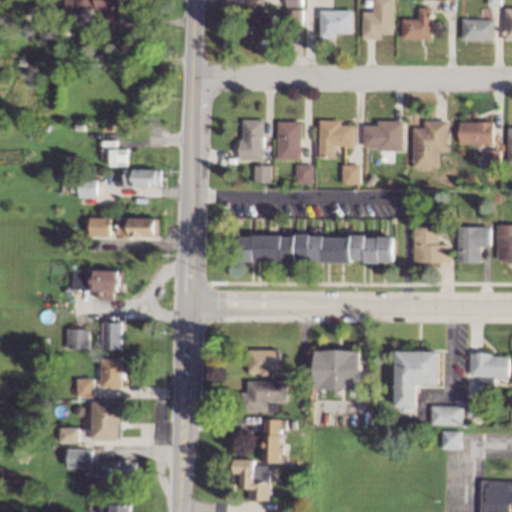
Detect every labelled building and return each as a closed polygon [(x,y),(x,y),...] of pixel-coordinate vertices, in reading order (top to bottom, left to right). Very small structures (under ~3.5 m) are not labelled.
[(130,0),(130,11),(115,11),(115,16),(105,16),(104,11),(94,11),(94,7),(75,8),(75,0),(130,0)] [(397,0),(397,33),(385,33),(385,38),(366,38),(366,10),(376,10),(376,0),(397,0)] [(435,38),(405,38),(405,18),(422,18),(422,6),(436,6),(435,38)] [(306,24),(285,24),(285,8),(306,9),(306,24)] [(356,32),(340,32),(340,38),(323,38),(323,9),(356,9),(356,32)] [(277,39),(270,39),(270,44),(263,44),(263,38),(254,38),(254,20),(256,20),(256,13),(277,13),(277,39)] [(498,40),(466,40),(466,18),(498,18),(498,40)] [(89,44),(69,45),(69,30),(88,29),(89,44)] [(59,39),(41,39),(41,30),(59,30),(59,39)] [(292,40),(292,50),(283,43),(283,33),(292,40)] [(267,159),(242,159),(242,138),(247,139),(247,119),(267,119),(267,159)] [(344,124),(357,124),(357,146),(337,146),(337,157),(322,157),(322,119),(344,119),(344,124)] [(407,150),(381,149),(381,146),(367,146),(367,124),(381,124),(381,119),(407,119),(407,150)] [(304,159),(281,159),(281,120),(304,120),(304,159)] [(450,151),(441,151),(441,168),(416,167),(417,127),(427,127),(427,120),(451,120),(450,151)] [(495,143),(462,144),(462,121),(496,121),(495,143)] [(84,123),(83,130),(74,129),(75,122),(84,123)] [(115,148),(126,148),(126,164),(110,165),(110,157),(101,157),(100,140),(115,139),(115,148)] [(502,165),(489,165),(489,150),(502,150),(502,165)] [(317,183),(299,183),(299,163),(317,163),(317,183)] [(274,181),(258,181),(258,164),(274,164),(274,181)] [(364,184),(345,184),(345,164),(364,164),(364,184)] [(157,170),(161,170),(161,184),(157,184),(157,186),(124,186),(124,168),(157,168),(157,170)] [(379,177),(373,184),(368,180),(374,173),(379,177)] [(96,197),(78,196),(78,178),(95,178),(96,178),(96,197)] [(110,235),(89,235),(89,217),(110,217),(110,235)] [(159,235),(130,235),(130,238),(123,238),(123,233),(118,233),(118,217),(160,217),(159,235)] [(511,262),(510,262),(510,260),(500,260),(501,224),(511,224),(511,262)] [(443,244),(454,244),(454,261),(418,261),(418,226),(443,226),(443,244)] [(494,246),(485,246),(484,262),(461,262),(461,226),(494,226),(494,246)] [(370,237),(398,236),(397,261),(384,261),(384,263),(368,263),(369,259),(357,259),(356,262),(327,262),(327,260),(313,260),(313,258),(300,258),(300,262),(284,262),(284,259),(259,259),(259,261),(243,261),(243,236),(258,236),(258,234),(287,234),(287,236),(299,237),(299,233),(314,233),(314,235),(328,235),(328,237),(355,237),(355,233),(370,233),(370,237)] [(125,289),(71,288),(72,269),(125,270),(125,289)] [(121,349),(103,349),(103,337),(98,337),(98,333),(103,333),(103,321),(121,321),(121,349)] [(91,328),(90,347),(67,347),(68,327),(91,328)] [(283,373),(273,373),(273,375),(265,375),(265,372),(252,372),(252,349),(283,349),(283,373)] [(364,388),(319,388),(319,349),(364,349),(364,388)] [(443,384),(421,383),(421,407),(416,407),(416,411),(405,411),(405,406),(400,406),(400,349),(443,349),(443,384)] [(496,355),(511,355),(511,376),(498,376),(498,384),(481,383),(482,375),(474,375),(474,352),(496,353),(496,355)] [(120,387),(100,386),(101,358),(121,359),(120,387)] [(93,396),(76,396),(76,378),(93,377),(93,396)] [(291,400),(271,400),(271,410),(245,410),(245,392),(252,392),(252,379),(291,380),(291,400)] [(486,416),(469,416),(469,399),(486,399),(486,416)] [(121,421),(116,421),(116,439),(91,438),(92,401),(121,401),(121,421)] [(83,407),(84,410),(83,414),(81,416),(77,416),(74,414),(73,411),(74,407),(77,405),(80,405),(83,407)] [(466,424),(435,424),(435,405),(466,405),(466,424)] [(290,428),(284,428),(284,446),(287,446),(287,452),(283,452),(283,461),(266,461),(266,419),(290,419),(290,428)] [(79,427),(78,441),(60,441),(60,426),(79,427)] [(465,448),(445,448),(445,429),(465,430),(465,448)] [(298,444),(288,444),(288,434),(298,434),(298,444)] [(92,448),(91,467),(66,466),(67,447),(92,448)] [(129,458),(129,461),(137,461),(136,476),(128,476),(128,478),(119,477),(119,476),(104,475),(104,459),(122,460),(122,458),(129,458)] [(260,465),(273,465),(273,501),(254,501),(254,493),(244,493),(244,481),(235,481),(235,470),(238,470),(238,458),(260,458),(260,465)] [(511,511),(480,511),(482,481),(511,481),(511,511)] [(310,496),(302,496),(302,487),(310,487),(310,496)] [(129,503),(129,511),(110,511),(110,503),(129,503)]
